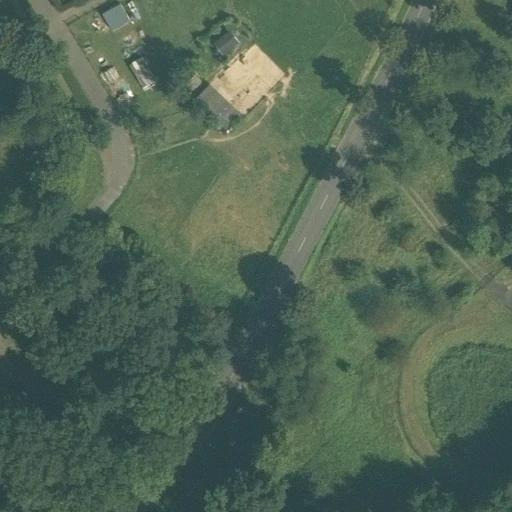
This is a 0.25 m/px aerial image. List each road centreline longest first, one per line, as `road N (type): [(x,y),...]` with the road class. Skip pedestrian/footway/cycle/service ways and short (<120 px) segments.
road 1 (secondary): [(424,0),(222,391),(176,454),(118,511)]
road 2 (track): [(511,300),(357,135)]
